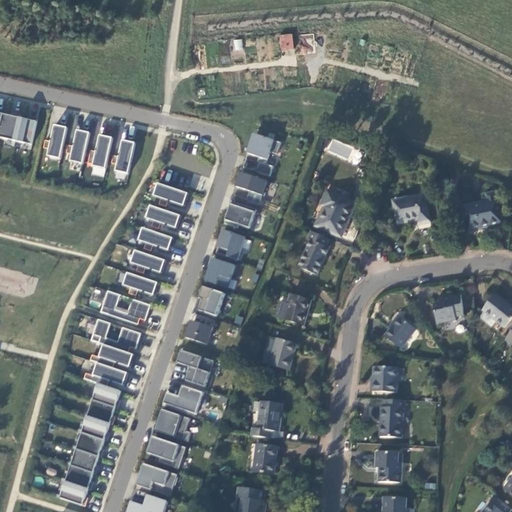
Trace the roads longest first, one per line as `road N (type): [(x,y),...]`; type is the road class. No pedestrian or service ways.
road 1 (residential): [(0,82),(162,119),(228,143),(113,511)]
road 2 (residential): [(334,511),(355,303),(389,276),(495,258),(511,263)]
